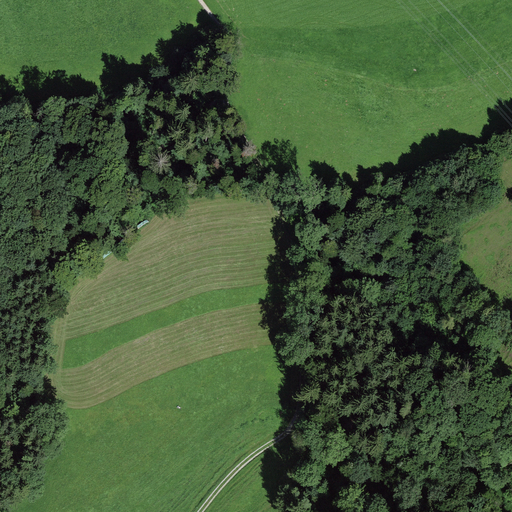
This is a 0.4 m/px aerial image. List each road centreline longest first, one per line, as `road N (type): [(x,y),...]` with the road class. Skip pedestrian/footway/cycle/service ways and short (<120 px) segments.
road 1 (track): [(290,428),(299,386),(300,285),(286,225),(223,95),(229,42),(201,0)]
road 2 (track): [(0,243),(88,213),(223,95)]
road 3 (track): [(290,428),(233,474),(202,511)]
